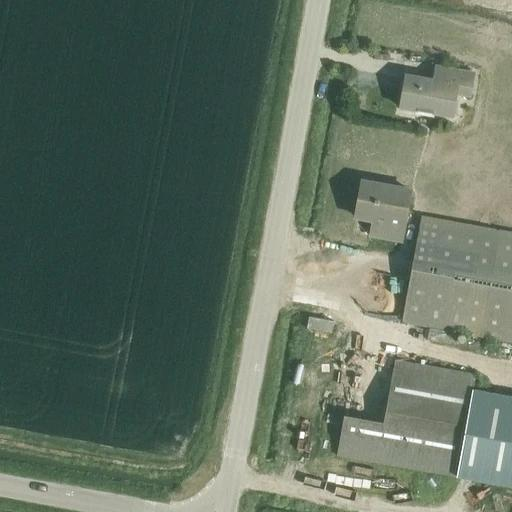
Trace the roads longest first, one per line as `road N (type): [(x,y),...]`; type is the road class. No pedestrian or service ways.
road 1 (tertiary): [(223,511),(317,0)]
road 2 (unclassified): [(140,511),(0,486)]
